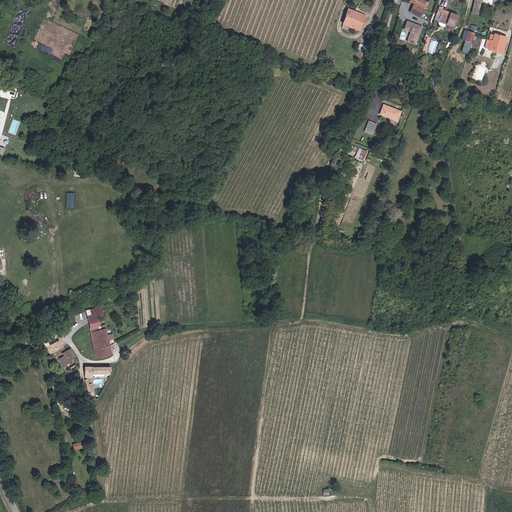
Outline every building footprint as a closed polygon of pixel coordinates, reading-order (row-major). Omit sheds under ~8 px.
[(412,10),(419,14),(424,6),(417,2),(412,10)] [(345,23),(361,28),(367,12),(351,6),(345,23)] [(449,24),(457,26),(460,14),(443,10),(444,8),(439,7),(435,20),(449,24)] [(415,45),(423,26),(406,19),(399,38),(415,45)] [(468,37),(474,38),(477,29),(470,27),(469,32),(470,32),(468,37)] [(483,44),(502,49),(506,33),(495,30),(493,37),(489,36),(486,35),(483,44)] [(468,53),(471,43),(465,41),(461,51),(468,53)] [(385,103),(382,112),(398,118),(401,109),(385,103)] [(367,126),(373,129),(376,122),(369,119),(367,126)] [(359,147),(354,157),(361,161),(367,151),(359,147)] [(6,156),(14,159),(15,153),(7,151),(6,156)] [(111,354),(107,339),(106,336),(104,327),(99,328),(98,324),(101,323),(101,321),(102,321),(99,311),(83,315),(95,357),(111,354)] [(57,355),(66,350),(60,339),(57,341),(55,338),(45,343),(51,353),(54,351),(57,355)] [(57,355),(63,366),(75,359),(69,348),(66,350),(57,355)] [(108,374),(111,367),(87,366),(86,375),(86,378),(94,378),(94,375),(108,374)]
